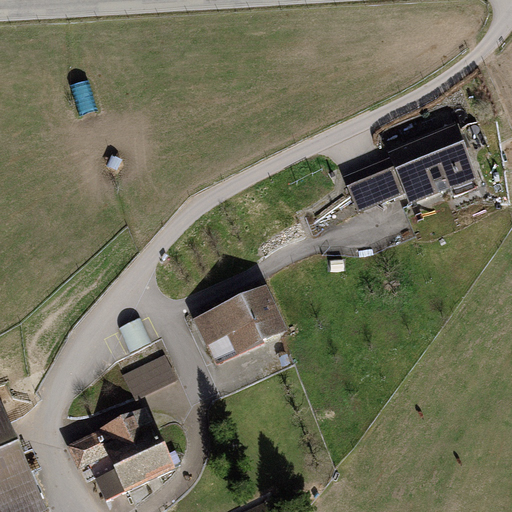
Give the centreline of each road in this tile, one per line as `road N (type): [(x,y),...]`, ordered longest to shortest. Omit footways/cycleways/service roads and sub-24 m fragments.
road 1 (unclassified): [(511,12),(492,44),(422,96),(203,202),(148,261),(51,412),(54,447),(85,511)]
road 2 (tertiary): [(0,10),(207,0)]
